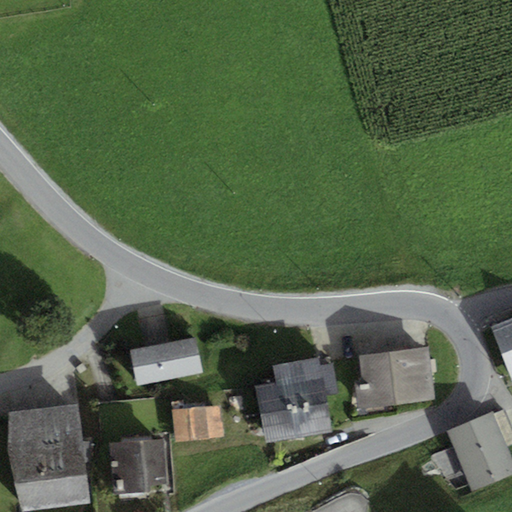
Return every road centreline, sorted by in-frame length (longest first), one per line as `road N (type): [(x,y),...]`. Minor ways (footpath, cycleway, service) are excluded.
road 1 (residential): [(452,317),(476,369),(458,409),(210,511)]
road 2 (residential): [(137,270),(227,303),(298,311),(412,305),(452,317)]
road 3 (unclassified): [(0,144),(76,229),(137,270)]
road 4 (residential): [(0,384),(77,349),(114,312),(137,270)]
